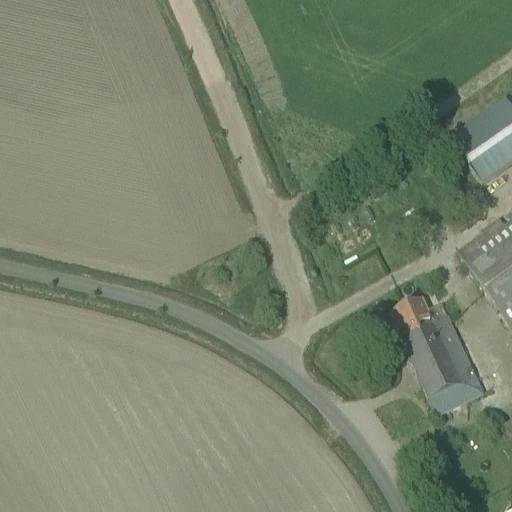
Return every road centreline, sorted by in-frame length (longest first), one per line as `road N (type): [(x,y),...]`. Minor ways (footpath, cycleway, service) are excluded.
road 1 (unclassified): [(399,511),(344,428),(273,355),(164,310),(0,273)]
road 2 (track): [(180,0),(313,329)]
